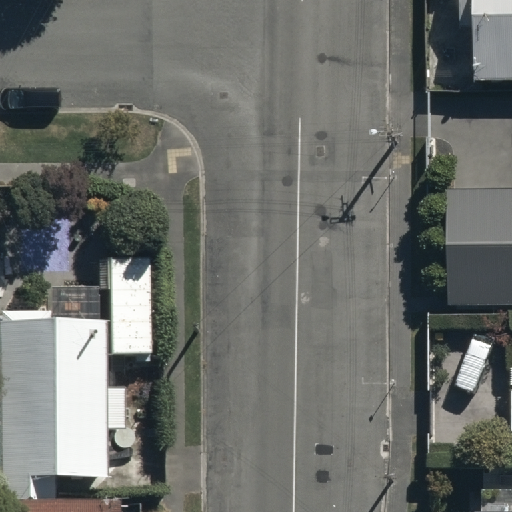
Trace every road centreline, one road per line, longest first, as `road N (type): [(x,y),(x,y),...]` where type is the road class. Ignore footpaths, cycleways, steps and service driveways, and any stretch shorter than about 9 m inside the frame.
road 1 (unclassified): [(295,511),(303,42)]
road 2 (unclassified): [(0,45),(303,42)]
